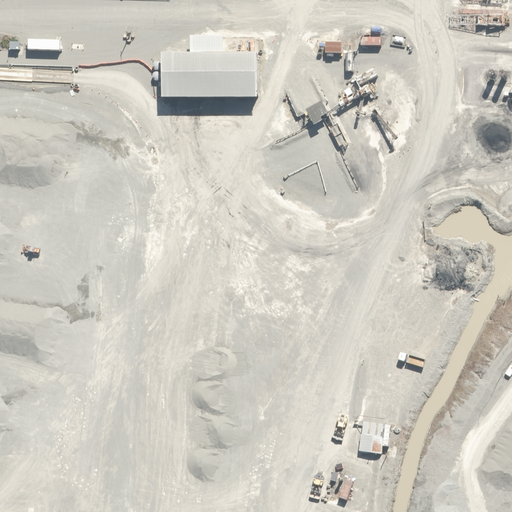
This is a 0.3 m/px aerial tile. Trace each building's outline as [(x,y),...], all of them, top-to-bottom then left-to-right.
[(364,36),(364,47),(382,48),(383,36),(364,36)] [(327,51),(327,56),(345,55),(345,45),(339,45),(338,40),(328,41),(328,47),(323,47),(323,51),(327,51)] [(388,65),(388,74),(409,74),(409,65),(388,65)] [(161,117),(252,115),(251,72),(160,74),(161,117)] [(317,76),(285,92),(297,115),(309,109),(319,128),(334,120),(326,105),(331,103),(317,76)] [(362,423),(360,454),(385,455),(387,425),(362,423)]
